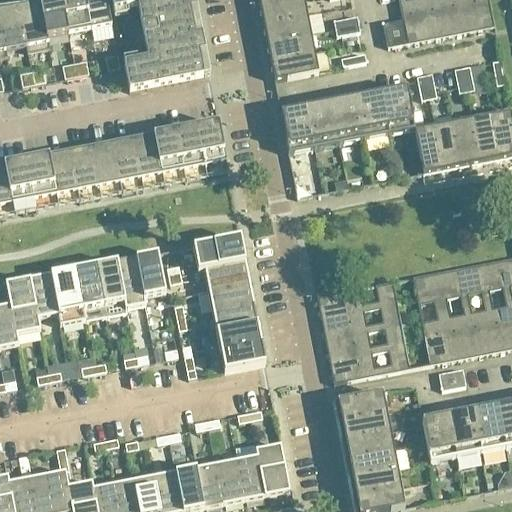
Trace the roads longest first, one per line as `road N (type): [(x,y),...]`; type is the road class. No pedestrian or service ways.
road 1 (residential): [(340,511),(239,0)]
road 2 (unknown): [(370,0),(370,40),(388,65),(511,47)]
